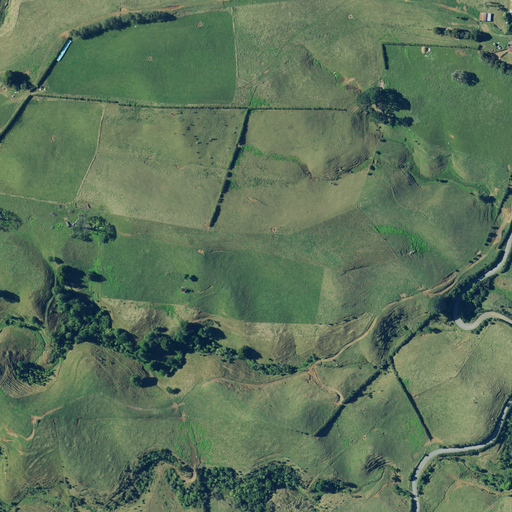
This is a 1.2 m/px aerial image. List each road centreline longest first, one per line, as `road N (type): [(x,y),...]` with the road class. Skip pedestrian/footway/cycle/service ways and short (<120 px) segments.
road 1 (unclassified): [(511,229),(502,255),(451,304),(462,323),(494,312),(511,321)]
road 2 (unclassified): [(511,397),(480,441),(427,455),(412,470),(408,511)]
